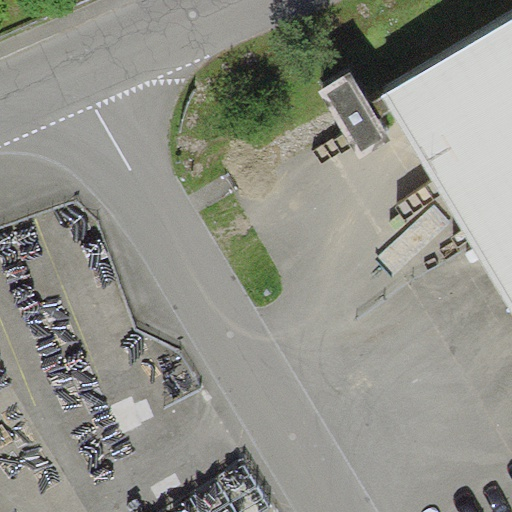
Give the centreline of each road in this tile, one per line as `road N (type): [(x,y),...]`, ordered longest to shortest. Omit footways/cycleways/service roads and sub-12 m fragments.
road 1 (residential): [(65,66),(336,511)]
road 2 (residential): [(65,66),(212,0)]
